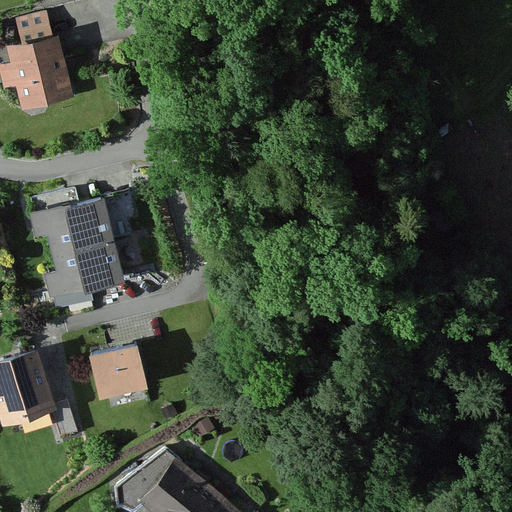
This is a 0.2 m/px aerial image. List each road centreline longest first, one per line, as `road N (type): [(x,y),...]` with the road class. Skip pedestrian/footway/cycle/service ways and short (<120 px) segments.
road 1 (residential): [(150,141),(189,269),(172,300),(52,329)]
road 2 (residential): [(0,165),(65,165),(150,141)]
road 3 (residential): [(136,0),(150,141)]
